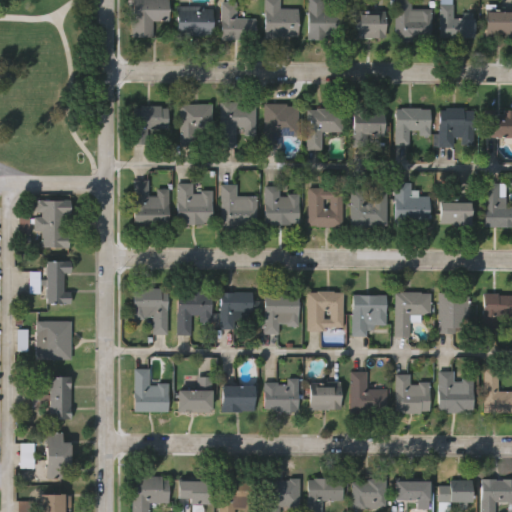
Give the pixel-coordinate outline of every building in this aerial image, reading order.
[(166,0),(166,21),(152,21),(152,36),(131,36),(131,0),(166,0)] [(279,0),(279,8),(296,8),(296,36),(262,36),(262,0),(279,0)] [(306,0),(323,0),(323,9),(342,9),(341,38),(306,38),(306,0)] [(430,40),(394,40),(394,0),(410,0),(410,9),(430,9),(430,40)] [(473,36),(438,36),(438,0),(452,0),(452,12),(473,12),(473,36)] [(219,38),(219,2),(235,2),(235,18),(254,18),(254,38),(219,38)] [(210,35),(174,35),(175,5),(210,6),(210,35)] [(511,34),(484,34),(484,10),(511,10),(511,34)] [(383,12),(383,38),(352,38),(352,12),(383,12)] [(219,146),(219,102),(254,103),(254,133),(235,133),(235,146),(219,146)] [(210,144),(179,144),(179,103),(210,104),(210,144)] [(279,135),(279,148),(262,148),(262,103),(297,103),(297,135),(279,135)] [(167,132),(146,132),(146,143),(132,143),(132,106),(167,106),(167,132)] [(396,107),(429,108),(428,143),(395,143),(396,107)] [(305,108),(342,108),(342,131),(321,131),(321,150),(305,150),(305,108)] [(381,108),(381,146),(352,146),(352,108),(381,108)] [(473,145),(437,145),(437,108),(473,108),(473,145)] [(511,138),(484,138),(484,109),(511,109),(511,138)] [(148,180),(147,191),(168,191),(168,227),(131,226),(132,180),(148,180)] [(429,195),(428,223),(394,223),(394,182),(411,182),(410,195),(429,195)] [(511,226),(484,226),(484,183),(504,183),(504,206),(511,206),(511,226)] [(175,184),(192,184),(192,191),(211,191),(211,223),(175,223),(175,184)] [(256,196),(256,226),(219,226),(219,184),(236,184),(236,196),(256,196)] [(262,224),(262,186),(279,186),(279,193),(301,193),(301,224),(262,224)] [(342,226),(307,226),(307,187),(342,187),(342,226)] [(386,225),(350,225),(350,188),(386,188),(386,225)] [(38,249),(38,231),(32,231),(32,216),(39,216),(39,211),(34,211),(34,198),(70,198),(70,215),(63,215),(63,233),(68,233),(68,248),(38,249)] [(438,225),(438,202),(470,202),(470,225),(438,225)] [(45,304),(45,284),(40,284),(40,292),(28,292),(28,269),(40,269),(40,277),(45,277),(45,258),(72,258),(72,272),(64,272),(64,290),(71,290),(71,304),(45,304)] [(166,333),(151,333),(151,320),(132,320),(132,288),(166,288),(166,333)] [(210,291),(210,315),(190,315),(190,335),(175,335),(175,291),(210,291)] [(251,291),(251,316),(237,316),(237,329),(219,329),(219,291),(251,291)] [(306,329),(306,291),(342,291),(342,329),(306,329)] [(430,292),(429,314),(419,314),(419,322),(409,322),(409,336),(394,336),(394,292),(430,292)] [(262,293),(297,293),(297,325),(279,325),(279,333),(262,333),(262,293)] [(437,333),(437,293),(468,293),(468,333),(437,333)] [(511,294),(511,323),(498,323),(498,331),(482,331),(482,294),(511,294)] [(385,295),(385,326),(370,326),(370,335),(350,335),(350,295),(385,295)] [(35,357),(35,319),(71,318),(71,357),(35,357)] [(132,411),(132,369),(147,369),(147,383),(166,383),(166,411),(132,411)] [(511,391),(511,412),(483,412),(483,369),(498,369),(498,391),(511,391)] [(350,371),(366,371),(366,388),(385,389),(385,412),(349,411),(350,371)] [(437,371),(453,371),(453,379),(472,379),(472,412),(437,412),(437,371)] [(46,419),(46,413),(40,413),(40,406),(27,406),(27,385),(39,385),(39,392),(41,392),(41,380),(47,380),(47,374),(71,374),(71,419),(46,419)] [(410,374),(410,382),(428,382),(428,413),(394,413),(394,374),(410,374)] [(175,411),(175,387),(194,387),(194,377),(210,377),(210,411),(175,411)] [(297,411),(262,411),(262,379),(297,379),(297,411)] [(308,409),(308,383),(339,383),(339,409),(308,409)] [(252,385),(252,411),(218,411),(218,385),(252,385)] [(62,468),(62,477),(45,477),(45,430),(62,430),(62,440),(71,440),(71,468),(62,468)] [(19,468),(19,442),(35,442),(35,468),(19,468)] [(167,476),(167,503),(149,503),(149,511),(131,511),(131,476),(167,476)] [(321,501),(321,511),(306,511),(306,478),(341,478),(341,501),(321,501)] [(217,511),(218,479),(254,479),(254,511),(244,511),(244,509),(234,509),(233,511),(217,511)] [(298,479),(298,511),(263,511),(263,479),(298,479)] [(350,507),(350,479),(385,479),(385,507),(350,507)] [(511,502),(495,502),(495,511),(479,511),(479,479),(511,479),(511,502)] [(175,481),(208,481),(208,503),(175,503),(175,481)] [(427,481),(427,508),(408,508),(408,511),(394,511),(394,481),(427,481)] [(470,482),(470,502),(436,502),(436,483),(470,482)] [(69,511),(38,511),(38,494),(69,494),(69,511)] [(31,511),(16,511),(17,500),(31,500),(31,511)]
